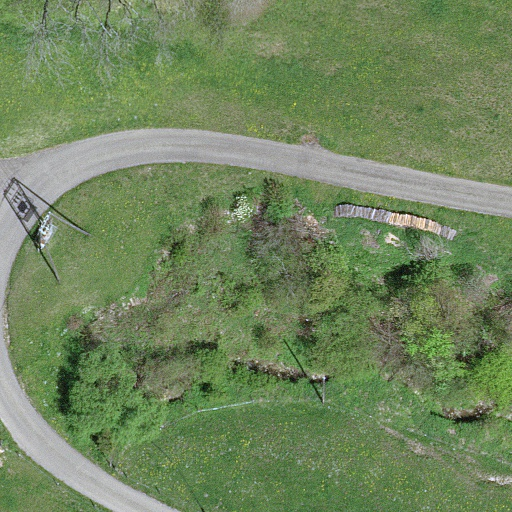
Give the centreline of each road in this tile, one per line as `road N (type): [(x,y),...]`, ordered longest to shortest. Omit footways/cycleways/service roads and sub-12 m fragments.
road 1 (unclassified): [(511,202),(168,143),(66,165),(10,207),(0,233)]
road 2 (unclassified): [(0,385),(35,439),(68,470),(151,511)]
